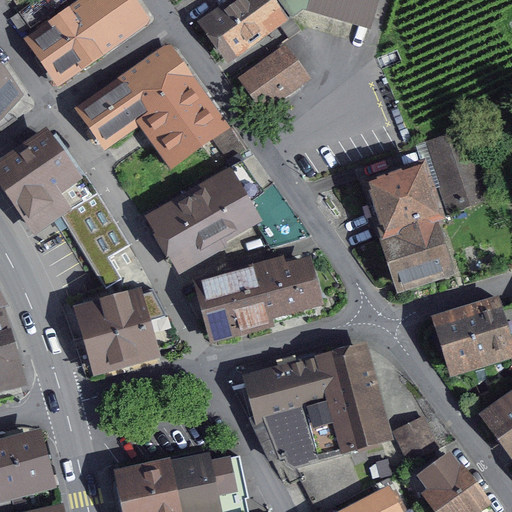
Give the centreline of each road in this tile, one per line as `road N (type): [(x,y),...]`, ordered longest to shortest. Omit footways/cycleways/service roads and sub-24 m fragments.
road 1 (residential): [(171,23),(377,313)]
road 2 (residential): [(54,107),(134,220),(209,362)]
road 3 (residential): [(387,328),(511,500)]
road 4 (residential): [(209,362),(377,313)]
road 5 (secondary): [(63,406),(26,294),(0,244)]
road 6 (residential): [(209,362),(285,511)]
road 7 (residential): [(63,406),(209,362)]
road 8 (residential): [(54,107),(171,23)]
road 9 (residential): [(387,328),(426,306),(511,281)]
